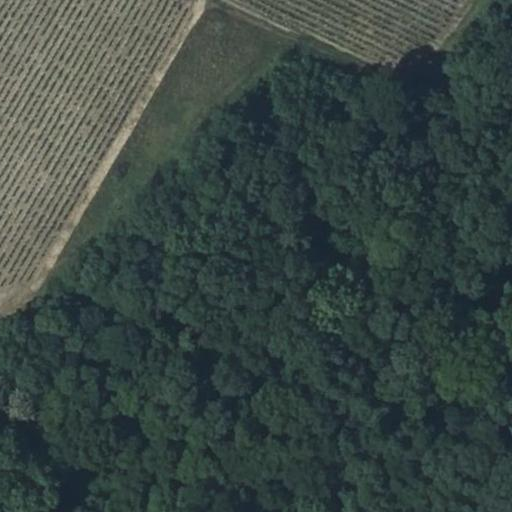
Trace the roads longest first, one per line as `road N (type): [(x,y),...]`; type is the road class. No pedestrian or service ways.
road 1 (track): [(0,303),(43,295),(275,42),(187,0)]
road 2 (track): [(487,0),(459,39),(417,62),(362,62),(275,42)]
